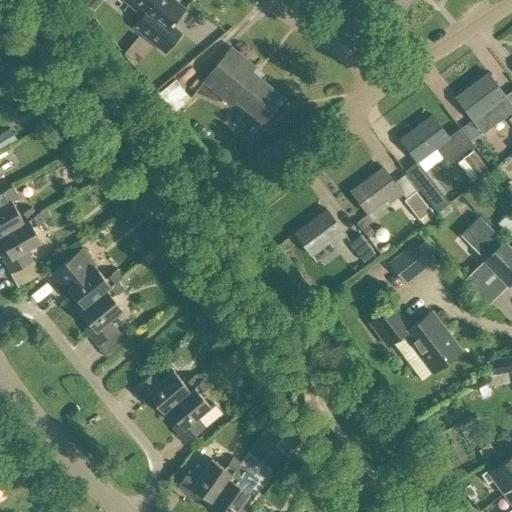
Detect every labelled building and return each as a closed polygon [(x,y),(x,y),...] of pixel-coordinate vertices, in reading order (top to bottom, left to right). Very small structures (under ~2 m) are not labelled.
[(124,0),(144,16),(135,28),(166,53),(182,33),(172,25),(185,9),(173,0),(124,0)] [(411,0),(393,0),(405,9),(411,0)] [(255,66),(232,47),(204,82),(231,105),(234,101),(262,124),(283,98),(251,71),(255,66)] [(488,74),(456,97),(473,120),(483,133),(511,111),(511,106),(508,100),(488,74)] [(174,80),(158,93),(174,112),(191,99),(174,80)] [(448,137),(432,116),(400,140),(417,162),(436,147),(439,152),(448,163),(460,154),(473,144),(461,127),(448,137)] [(123,125),(106,136),(114,147),(131,135),(123,125)] [(10,128),(0,134),(0,149),(17,140),(10,128)] [(472,148),(461,157),(479,181),(491,172),(472,148)] [(148,187),(163,176),(154,165),(140,176),(148,187)] [(402,194),(382,167),(350,192),(367,214),(386,200),(389,204),(402,194)] [(415,184),(437,212),(449,202),(428,175),(415,184)] [(169,176),(144,196),(153,206),(165,196),(174,208),(186,198),(169,176)] [(0,235),(41,212),(40,211),(35,214),(31,207),(18,214),(11,200),(18,196),(13,186),(0,193),(0,235)] [(419,193),(407,203),(424,224),(436,215),(419,193)] [(333,246),(346,236),(343,232),(344,232),(327,209),(295,233),(311,255),(330,242),(333,246)] [(510,237),(511,234),(511,209),(498,223),(510,237)] [(41,212),(0,235),(0,241),(6,252),(0,254),(0,257),(9,274),(32,261),(26,250),(41,242),(33,227),(45,220),(41,212)] [(484,259),(483,260),(508,286),(511,282),(511,247),(511,249),(503,241),(479,216),(460,234),(484,259)] [(361,234),(349,243),(364,262),(376,254),(361,234)] [(415,242),(389,262),(406,285),(433,264),(415,242)] [(78,311),(79,312),(122,277),(117,270),(105,279),(81,249),(48,276),(67,299),(73,295),(83,307),(78,311)] [(475,269),(467,276),(474,283),(472,285),(490,304),(508,287),(490,268),(482,276),(475,269)] [(122,277),(79,312),(89,324),(84,329),(97,345),(117,329),(110,319),(123,309),(112,296),(122,287),(118,281),(123,278),(122,277)] [(408,326),(391,304),(369,322),(386,345),(402,333),(431,371),(459,349),(429,310),(408,326)] [(494,373),(511,370),(511,359),(511,356),(491,359),(494,373)] [(161,366),(154,372),(133,389),(147,406),(153,400),(164,413),(206,377),(205,377),(201,380),(196,374),(185,383),(175,370),(167,376),(161,366)] [(206,377),(164,413),(165,414),(169,410),(179,422),(173,427),(186,443),(206,426),(199,417),(212,407),(201,394),(212,385),(206,377)] [(511,427),(503,433),(511,447),(511,446),(511,427)] [(209,506),(210,506),(242,461),(234,456),(226,468),(212,458),(202,472),(192,465),(178,486),(195,498),(199,492),(212,501),(209,506)] [(511,457),(490,474),(487,470),(481,474),(488,483),(492,480),(503,494),(511,487),(511,457)] [(250,511),(243,507),(252,493),(238,483),(246,472),(239,467),(242,462),(242,461),(210,506),(218,511),(250,511)] [(342,464),(328,477),(348,498),(362,485),(342,464)] [(469,484),(463,488),(470,498),(476,493),(469,484)] [(511,511),(511,487),(503,494),(511,506),(511,508),(507,511),(511,511)]
